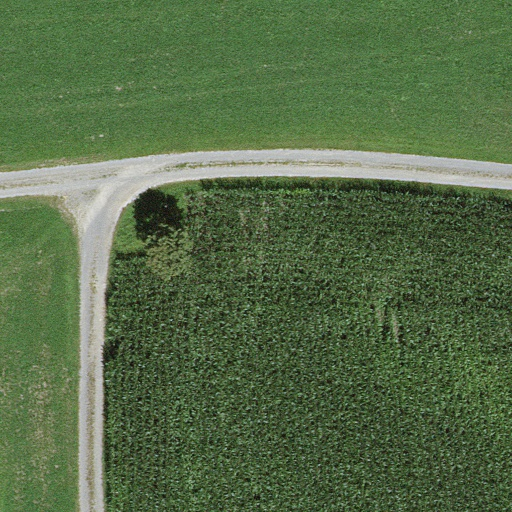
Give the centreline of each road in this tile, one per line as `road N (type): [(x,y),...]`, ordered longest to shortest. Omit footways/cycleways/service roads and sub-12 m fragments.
road 1 (track): [(0,186),(282,161),(511,176)]
road 2 (track): [(91,175),(87,511)]
